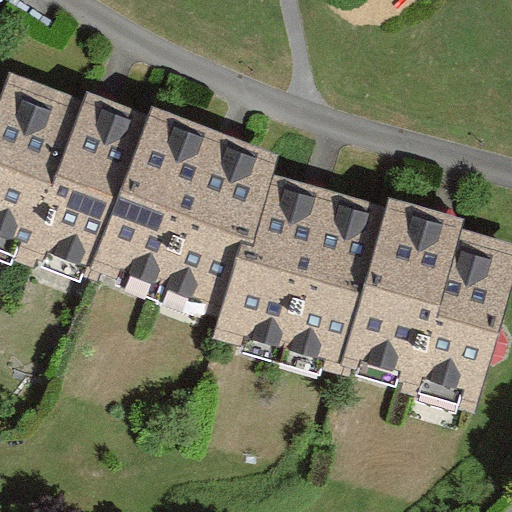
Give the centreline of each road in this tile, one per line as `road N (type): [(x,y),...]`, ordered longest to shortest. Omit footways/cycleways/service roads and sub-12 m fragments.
road 1 (residential): [(78,0),(163,51),(313,117)]
road 2 (residential): [(313,117),(511,171)]
